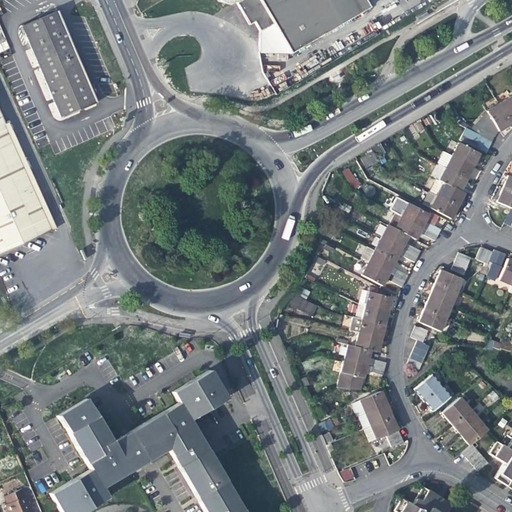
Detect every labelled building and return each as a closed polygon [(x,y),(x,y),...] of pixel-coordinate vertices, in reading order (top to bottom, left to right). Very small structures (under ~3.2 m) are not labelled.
[(219,0),(222,2),(226,3),(230,3),(234,2),(238,1),(238,0),(240,0),(236,2),(249,25),(254,22),(260,31),(273,23),(291,54),(345,22),(331,0),(219,0)] [(331,0),(345,22),(376,4),(373,0),(331,0)] [(51,12),(17,28),(32,62),(68,46),(51,12)] [(273,23),(260,31),(259,53),(291,54),(273,23)] [(59,119),(94,104),(68,46),(32,62),(59,119)] [(511,99),(499,107),(510,126),(511,125),(511,99)] [(475,136),(481,139),(494,146),(497,140),(499,133),(503,130),(510,126),(499,107),(487,113),(475,136)] [(0,253),(20,244),(14,231),(44,218),(2,127),(0,127),(0,253)] [(26,134),(39,164),(49,159),(36,130),(26,134)] [(460,143),(475,151),(481,139),(475,136),(466,132),(460,143)] [(488,157),(494,146),(481,139),(475,151),(488,157)] [(460,146),(453,158),(473,168),(477,161),(480,155),(460,146)] [(361,161),(366,169),(378,163),(373,156),(361,161)] [(453,158),(446,170),(466,181),(469,175),(473,168),(453,158)] [(350,167),(343,170),(352,189),(359,186),(350,167)] [(439,183),(444,186),(459,194),(463,187),(466,181),(446,170),(439,183)] [(511,194),(511,179),(508,178),(505,186),(503,191),(511,194)] [(444,186),(438,198),(458,208),(461,202),(464,196),(459,194),(444,186)] [(511,194),(503,191),(500,198),(497,205),(511,210),(511,194)] [(455,214),(458,208),(438,198),(430,193),(423,206),(452,220),(455,214)] [(409,207),(403,219),(419,227),(423,229),(427,221),(430,217),(409,207)] [(50,231),(44,218),(14,231),(20,244),(50,231)] [(403,219),(396,232),(409,239),(416,242),(420,235),(423,229),(419,227),(403,219)] [(431,226),(427,231),(439,237),(442,231),(431,226)] [(389,229),(383,241),(418,259),(421,253),(406,245),(407,243),(409,239),(396,232),(389,229)] [(439,237),(427,231),(424,238),(436,244),(439,237)] [(418,259),(383,241),(376,253),(396,263),(398,260),(400,257),(415,265),(418,259)] [(370,266),(405,284),(407,279),(392,271),(394,267),(396,263),(376,253),(369,249),(363,262),(370,266)] [(476,262),(482,264),(487,252),(481,250),(476,262)] [(493,255),(487,252),(482,264),(487,267),(489,263),(493,255)] [(494,252),(493,255),(489,263),(493,265),(495,266),(500,255),(494,252)] [(471,260),(459,254),(456,261),(469,266),(471,260)] [(506,257),(500,255),(495,266),(501,268),(506,257)] [(326,263),(317,259),(315,264),(323,269),(326,263)] [(456,261),(454,267),(466,272),(469,266),(456,261)] [(499,282),(511,287),(511,286),(511,263),(507,261),(499,282)] [(494,283),(501,268),(495,266),(493,265),(487,279),(494,283)] [(402,289),(405,284),(370,266),(364,277),(384,287),(385,284),(387,281),(402,289)] [(463,278),(466,272),(454,267),(451,273),(463,278)] [(462,281),(441,272),(438,278),(436,284),(456,293),(462,281)] [(456,293),(436,284),(433,291),(430,297),(450,306),(456,293)] [(299,295),(303,298),(307,292),(303,289),(299,295)] [(391,299),(376,296),(369,295),(366,308),(388,313),(389,308),(391,299)] [(290,307),(296,310),(301,300),(296,297),(290,307)] [(427,304),(425,310),(445,319),(450,306),(430,297),(427,304)] [(356,320),(384,327),(386,321),(388,313),(366,308),(359,306),(356,320)] [(422,317),(419,323),(439,332),(445,319),(425,310),(422,317)] [(382,334),(384,327),(356,320),(354,319),(352,333),(360,335),(381,340),(382,334)] [(426,337),(428,331),(420,328),(417,326),(414,331),(426,337)] [(411,338),(418,341),(423,343),(426,337),(414,331),(411,338)] [(381,340),(360,335),(359,336),(356,348),(372,352),(378,354),(379,347),(381,340)] [(500,350),(501,348),(503,344),(489,338),(485,348),(500,350)] [(430,346),(423,343),(418,341),(415,347),(427,352),(430,346)] [(511,345),(503,342),(503,344),(501,348),(511,352),(511,349),(511,345)] [(356,348),(351,347),(347,361),(368,366),(369,361),(370,357),(372,352),(356,348)] [(425,358),(427,352),(415,347),(413,353),(425,358)] [(422,364),(425,358),(413,353),(410,359),(422,364)] [(420,369),(422,364),(410,359),(408,365),(420,369)] [(342,374),(341,380),(362,385),(364,379),(366,373),(368,366),(347,361),(342,374)] [(387,365),(374,362),(373,367),(375,368),(386,371),(387,365)] [(375,368),(373,367),(371,374),(384,377),(386,371),(375,368)] [(52,494),(62,511),(85,511),(110,498),(104,487),(119,478),(131,472),(170,449),(178,463),(197,495),(207,511),(244,511),(214,460),(191,422),(227,400),(213,373),(192,385),(177,394),(183,405),(159,419),(128,437),(115,444),(100,418),(90,400),(61,416),(73,437),(92,471),(75,481),(52,494)] [(421,396),(424,400),(441,386),(432,376),(416,389),(421,396)] [(307,377),(301,380),(306,388),(310,386),(307,377)] [(361,390),(362,385),(341,380),(339,389),(361,390)] [(449,396),(441,386),(424,400),(429,406),(433,411),(449,396)] [(382,391),(362,400),(368,413),(388,404),(386,399),(382,391)] [(448,420),(451,424),(469,409),(460,399),(442,413),(448,420)] [(360,416),(368,413),(362,400),(355,403),(360,416)] [(391,411),(388,404),(368,413),(373,426),(394,418),(391,411)] [(457,431),(460,435),(478,420),(469,409),(451,424),(457,431)] [(367,429),(373,426),(368,413),(360,416),(366,430),(367,429)] [(373,442),(387,435),(399,430),(396,424),(394,418),(373,426),(367,429),(373,442)] [(465,441),(469,446),(472,444),(487,432),(478,420),(460,435),(465,441)] [(325,423),(319,425),(322,433),(328,430),(325,423)] [(400,429),(399,430),(387,435),(389,442),(403,436),(400,429)] [(406,442),(403,436),(389,442),(392,448),(406,442)] [(511,439),(506,449),(497,443),(490,454),(504,463),(494,478),(506,485),(511,488),(511,439)] [(461,453),(465,458),(476,450),(472,444),(469,446),(461,453)] [(465,458),(469,463),(480,455),(476,450),(465,458)] [(469,463),(474,469),(484,460),(480,455),(469,463)] [(488,465),(484,460),(474,469),(478,473),(488,465)] [(342,473),(346,481),(354,477),(351,470),(342,473)] [(402,500),(395,511),(447,511),(451,506),(441,499),(423,488),(412,506),(402,500)] [(9,511),(8,511),(29,511),(21,490),(3,497),(9,511)]
